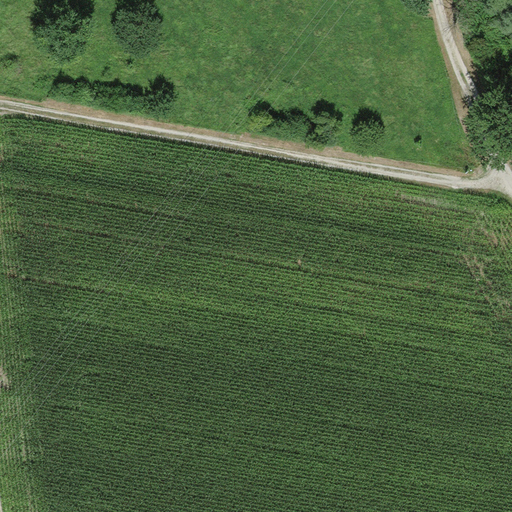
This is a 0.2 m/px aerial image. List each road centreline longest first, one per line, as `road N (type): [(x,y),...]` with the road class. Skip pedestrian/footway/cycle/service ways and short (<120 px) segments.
road 1 (track): [(0,118),(504,184)]
road 2 (track): [(432,0),(511,191)]
